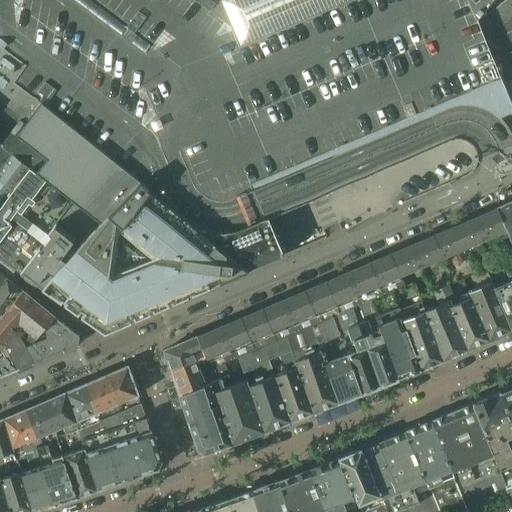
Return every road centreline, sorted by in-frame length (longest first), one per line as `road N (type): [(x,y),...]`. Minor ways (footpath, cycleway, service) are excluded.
road 1 (residential): [(137,333),(511,178)]
road 2 (residential): [(511,356),(185,484)]
road 3 (residential): [(185,484),(137,333)]
road 4 (residential): [(0,389),(137,333)]
